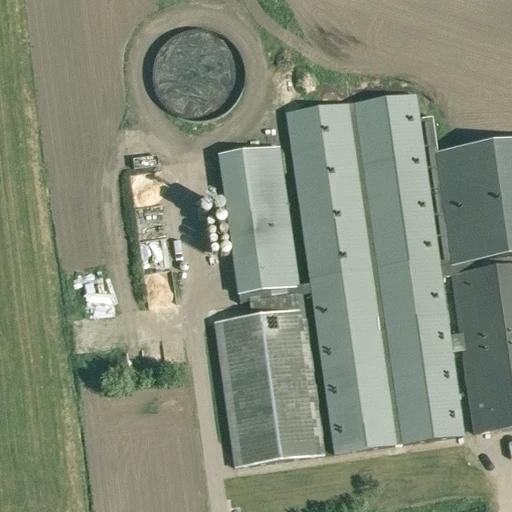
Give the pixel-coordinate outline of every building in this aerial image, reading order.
[(416,98),(285,116),(333,456),(463,438),(416,98)] [(511,144),(434,155),(450,267),(511,259),(511,144)] [(279,150),(217,158),(237,297),(299,288),(279,150)] [(140,185),(165,179),(163,172),(138,177),(140,185)] [(511,270),(452,279),(475,436),(511,430),(511,270)] [(302,313),(215,326),(236,470),(323,458),(302,313)] [(356,484),(342,492),(348,504),(363,495),(356,484)]
